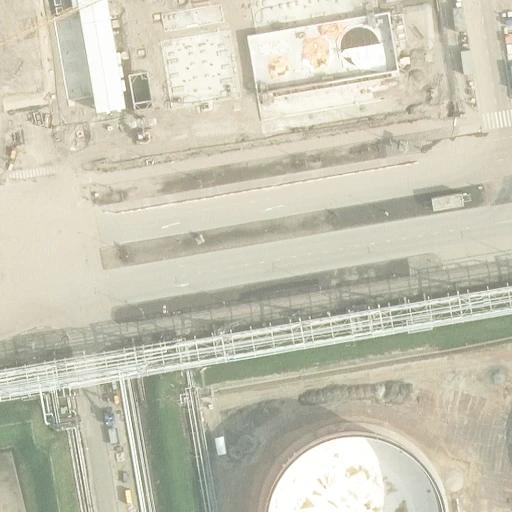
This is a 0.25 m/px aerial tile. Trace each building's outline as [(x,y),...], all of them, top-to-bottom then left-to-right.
[(114,51),(139,47),(130,0),(120,0),(105,3),(114,51)] [(156,0),(164,45),(236,33),(230,0),(156,0)] [(244,0),(248,29),(346,17),(344,0),(244,0)] [(354,0),(356,13),(392,9),(390,0),(354,0)] [(215,76),(178,79),(182,129),(220,126),(215,76)] [(160,88),(123,91),(127,142),(164,139),(160,88)] [(441,511),(441,505),(440,496),(437,486),(433,477),(429,468),(423,459),(417,452),(410,445),(402,439),(393,433),(384,429),(375,426),(365,423),(355,422),(345,422),(335,423),(325,424),(316,427),(307,431),(298,436),(290,442),(282,448),(275,456),(269,464),(264,472),(260,481),(257,491),(255,501),(254,510),(253,511),(441,511)]
